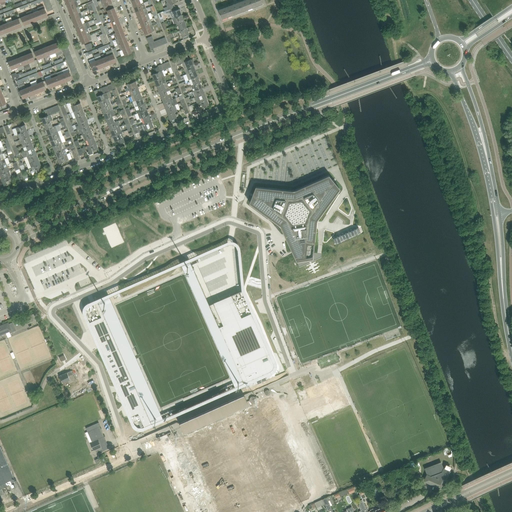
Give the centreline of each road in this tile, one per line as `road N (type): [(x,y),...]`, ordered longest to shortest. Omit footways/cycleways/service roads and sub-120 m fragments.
road 1 (secondary): [(125,183),(433,60)]
road 2 (residential): [(0,200),(223,111),(229,98),(205,38)]
road 3 (secondary): [(17,243),(125,183)]
road 4 (secondary): [(125,183),(13,234)]
